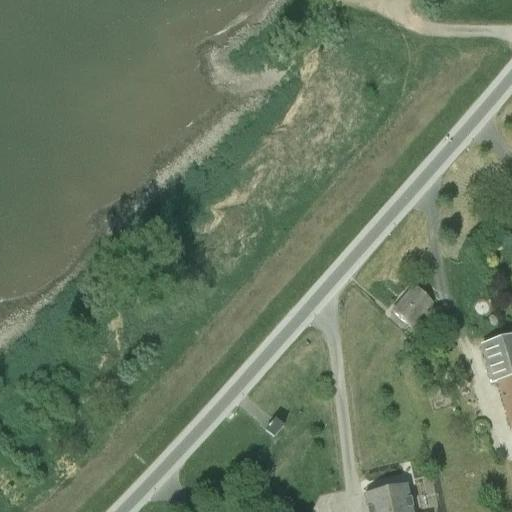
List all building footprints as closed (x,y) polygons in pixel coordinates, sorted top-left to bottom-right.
[(423,329),(432,318),(425,312),(432,305),(414,289),(392,314),(410,329),(416,323),(423,329)] [(511,339),(481,349),(491,385),(497,383),(511,378),(511,339)] [(511,378),(497,383),(511,432),(511,431),(511,378)] [(273,440),(283,429),(275,422),(265,432),(273,440)] [(412,511),(407,488),(363,497),(366,511),(412,511)]
